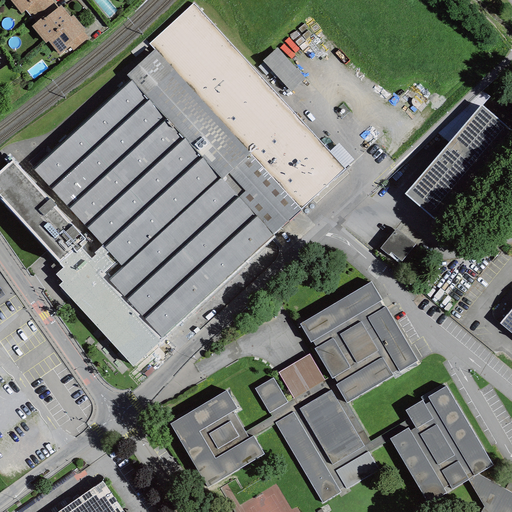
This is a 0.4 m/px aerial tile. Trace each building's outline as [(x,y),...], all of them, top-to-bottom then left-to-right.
[(9,0),(21,14),(25,11),(35,3),(33,1),(34,0),(9,0)] [(58,7),(52,0),(34,0),(33,1),(35,3),(25,11),(35,23),(44,17),(45,18),(58,7)] [(58,7),(45,18),(44,17),(35,23),(32,26),(45,43),(48,41),(73,21),(70,17),(61,5),(58,7)] [(329,152),(192,5),(149,45),(155,49),(302,210),(345,169),(344,168),(329,152)] [(73,15),(70,17),(73,21),(48,41),(60,55),(70,47),(73,51),(89,38),(83,32),(85,30),(73,15)] [(262,61),(290,92),(305,79),(277,48),(262,61)] [(302,210),(155,49),(126,74),(132,81),(33,170),(102,246),(117,263),(122,268),(109,279),(162,336),(302,210)] [(476,94),(441,132),(448,138),(483,100),(476,94)] [(511,130),(482,104),(404,194),(441,227),(511,144),(511,130)] [(329,152),(344,168),(353,160),(338,143),(329,152)] [(13,161),(0,172),(0,196),(63,268),(56,274),(63,282),(59,286),(133,366),(162,336),(109,279),(105,274),(117,263),(102,246),(94,253),(96,254),(91,258),(82,248),(79,243),(86,240),(13,161)] [(416,244),(396,229),(382,246),(380,249),(388,255),(390,252),(402,262),(416,244)] [(314,349),(330,376),(325,379),(309,354),(278,372),(293,398),(288,402),(272,378),(254,389),(269,414),(270,413),(272,416),(245,432),(232,411),(237,409),(226,390),(170,424),(207,487),(264,454),(253,436),(275,424),(322,503),(341,492),(339,489),(344,487),(346,489),(379,470),(368,452),(390,440),(427,504),(468,480),(479,474),(494,465),(448,385),(428,396),(431,401),(425,405),(423,400),(406,410),(410,417),(370,442),(347,404),(393,377),(391,373),(397,370),(398,372),(418,361),(371,282),(299,325),(310,342),(312,341),(316,348),(314,349)] [(511,333),(511,306),(499,322),(511,333)] [(511,511),(511,493),(479,474),(468,480),(485,507),(481,511),(511,511)] [(125,511),(103,481),(58,511),(125,511)]
